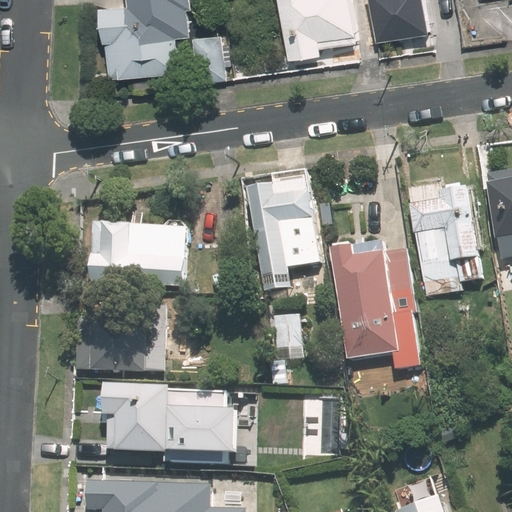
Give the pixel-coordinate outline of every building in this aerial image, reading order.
[(112,77),(182,71),(179,32),(189,31),(187,12),(193,12),(191,0),(131,0),(132,3),(106,4),(112,77)] [(284,0),(292,58),(323,54),(323,49),(354,45),(353,35),(359,34),(354,0),(284,0)] [(378,0),(385,43),(401,40),(403,46),(420,43),(419,37),(439,34),(434,0),(378,0)] [(232,81),(231,33),(195,34),(196,82),(232,81)] [(267,56),(268,69),(290,66),(288,53),(267,56)] [(313,180),(254,189),(268,291),(295,288),(292,268),(324,264),(313,180)] [(511,181),(492,184),(500,238),(502,238),(505,259),(511,258),(511,181)] [(486,278),(473,189),(447,192),(446,184),(412,189),(428,298),(466,292),(465,281),(486,278)] [(98,224),(96,282),(189,286),(191,228),(98,224)] [(389,253),(388,241),(335,249),(351,360),(403,353),(396,300),(416,297),(410,250),(389,253)] [(167,372),(170,306),(151,305),(150,324),(83,321),(81,371),(148,374),(148,371),(167,372)] [(275,324),(280,360),(316,355),(311,325),(305,326),(304,320),(275,324)] [(181,434),(182,390),(162,389),(162,387),(97,386),(96,416),(101,416),(100,450),(160,451),(161,433),(181,434)] [(244,389),(215,388),(214,421),(209,421),(209,441),(242,442),(244,389)] [(210,511),(212,492),(164,491),(164,488),(96,484),(94,511),(210,511)] [(449,511),(444,497),(401,511),(449,511)]
